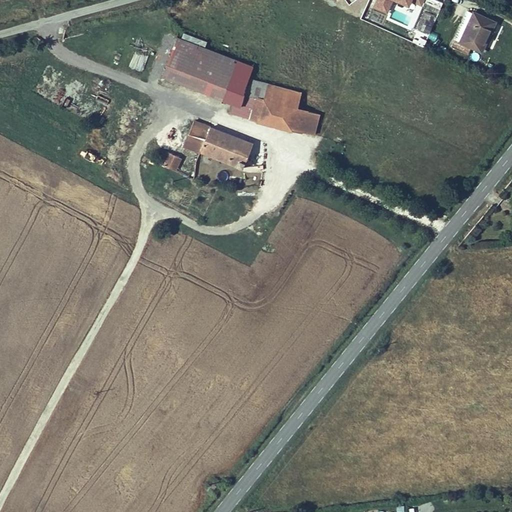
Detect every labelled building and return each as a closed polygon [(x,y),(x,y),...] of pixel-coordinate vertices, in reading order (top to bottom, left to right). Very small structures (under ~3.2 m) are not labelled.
[(377,0),(374,8),(389,15),(395,1),(411,8),(413,3),(422,7),(425,0),(377,0)] [(418,14),(421,8),(414,4),(410,10),(418,14)] [(484,53),(498,23),(474,12),(460,42),(484,53)] [(241,102),(247,78),(250,65),(176,34),(160,74),(233,103),(234,100),(241,102)] [(301,92),(247,78),(241,102),(234,100),(233,103),(231,114),(314,137),(321,114),(297,108),(301,92)] [(252,143),(193,120),(189,134),(184,147),(201,151),(229,162),(242,167),(242,166),(252,143)] [(174,169),(178,158),(161,150),(158,160),(166,163),(165,166),(174,169)]
